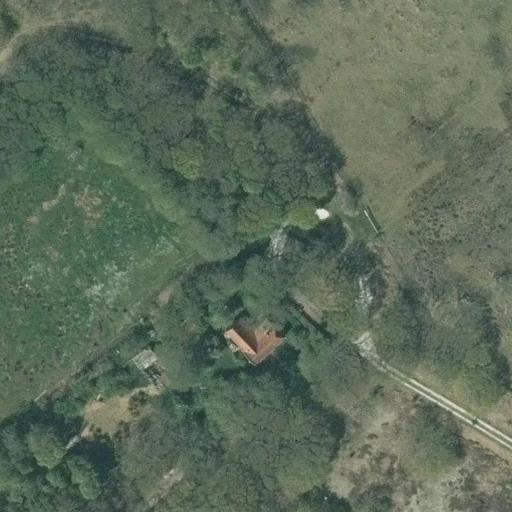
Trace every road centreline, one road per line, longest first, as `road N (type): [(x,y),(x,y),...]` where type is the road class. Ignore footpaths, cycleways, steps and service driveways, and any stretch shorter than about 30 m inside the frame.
road 1 (track): [(331,224),(301,227),(278,243),(273,267),(290,295),(409,384)]
road 2 (track): [(409,384),(384,350),(356,252),(331,224)]
road 3 (track): [(409,384),(511,446)]
